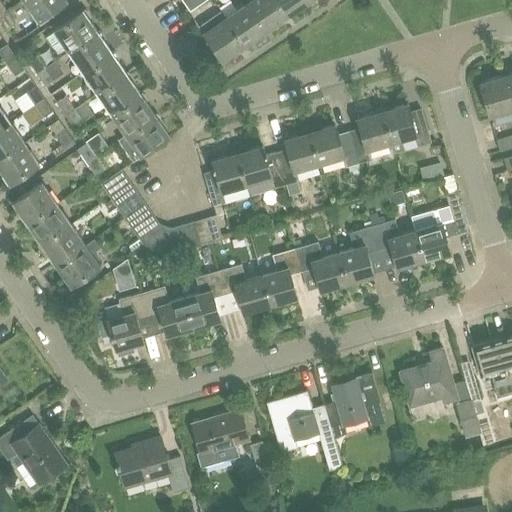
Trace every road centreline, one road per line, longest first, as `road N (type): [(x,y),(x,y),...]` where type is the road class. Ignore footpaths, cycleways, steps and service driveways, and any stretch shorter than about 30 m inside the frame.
road 1 (residential): [(0,263),(88,391),(113,402),(505,290)]
road 2 (residential): [(127,0),(187,87),(215,106),(434,45)]
road 3 (residential): [(505,290),(434,45)]
